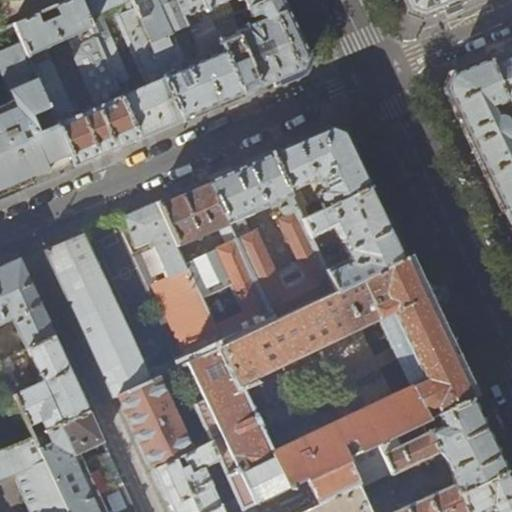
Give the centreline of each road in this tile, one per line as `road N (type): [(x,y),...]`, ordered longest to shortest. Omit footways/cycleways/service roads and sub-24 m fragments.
road 1 (residential): [(376,71),(17,224)]
road 2 (residential): [(151,511),(17,224)]
road 3 (tertiary): [(499,329),(376,71)]
road 4 (residential): [(511,12),(376,71)]
